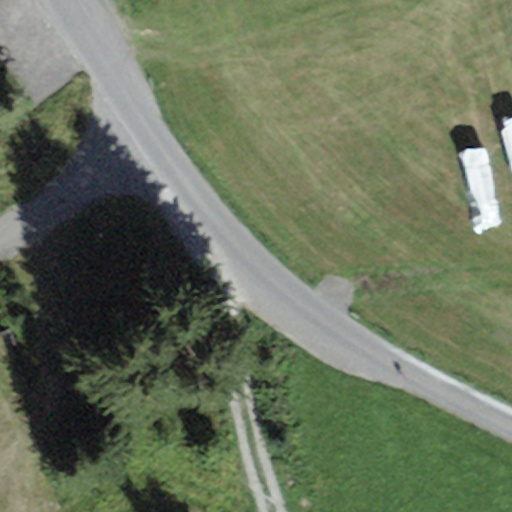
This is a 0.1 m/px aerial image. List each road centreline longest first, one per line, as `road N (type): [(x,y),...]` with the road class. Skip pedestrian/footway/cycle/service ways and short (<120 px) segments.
road 1 (unclassified): [(60,0),(206,219),(259,274),(359,348),(511,426)]
road 2 (track): [(272,511),(218,302),(233,247)]
